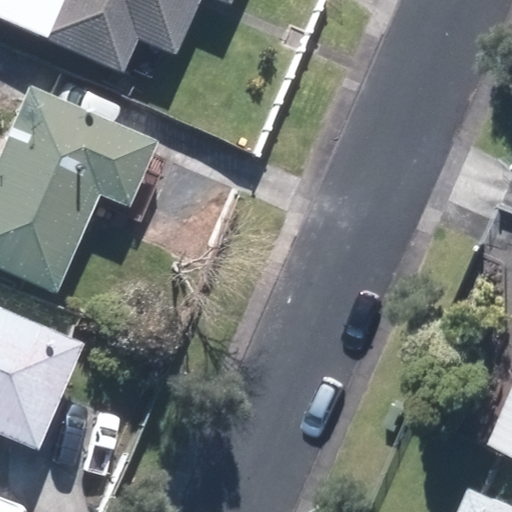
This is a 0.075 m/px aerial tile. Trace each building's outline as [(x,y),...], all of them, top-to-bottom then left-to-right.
[(215,0),(47,0),(29,42),(110,77),(124,43),(160,58),(184,0),(200,0),(213,6),(215,0)] [(140,148),(15,92),(0,124),(0,275),(40,293),(83,197),(112,209),(140,148)] [(68,351),(0,320),(0,442),(23,452),(68,351)] [(511,399),(494,440),(511,448),(511,399)] [(511,511),(511,501),(473,485),(461,511),(511,511)]
